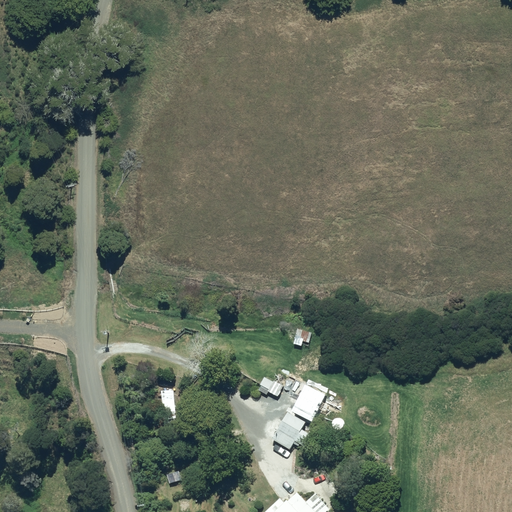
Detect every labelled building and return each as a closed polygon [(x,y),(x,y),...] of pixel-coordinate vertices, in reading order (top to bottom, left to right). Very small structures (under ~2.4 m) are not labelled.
[(289,388),(265,378),(259,393),(267,397),(268,393),(284,400),(289,388)] [(176,391),(160,392),(162,421),(178,420),(176,391)] [(296,404),(293,408),(273,441),(291,452),(295,445),(303,450),(311,437),(301,431),(312,414),(296,404)] [(181,472),(168,475),(171,485),(183,482),(181,472)] [(280,499),(267,511),(328,511),(333,507),(319,494),(315,498),(305,488),(287,506),(280,499)]
